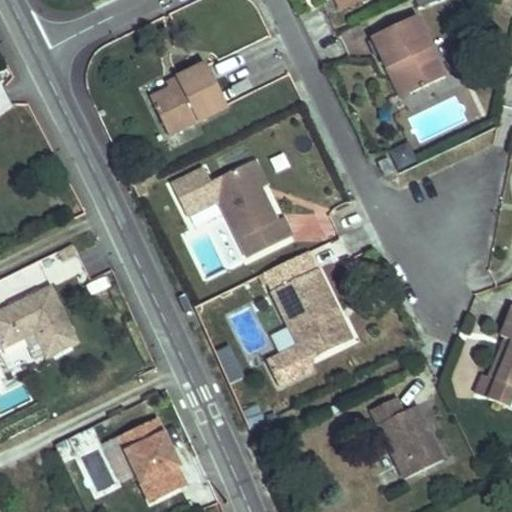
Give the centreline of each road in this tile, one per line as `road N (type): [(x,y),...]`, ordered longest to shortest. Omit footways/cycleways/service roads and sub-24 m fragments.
road 1 (residential): [(254,511),(38,56)]
road 2 (residential): [(294,0),(409,232),(456,234)]
road 3 (unknown): [(182,359),(0,446)]
road 4 (residential): [(38,56),(161,0)]
